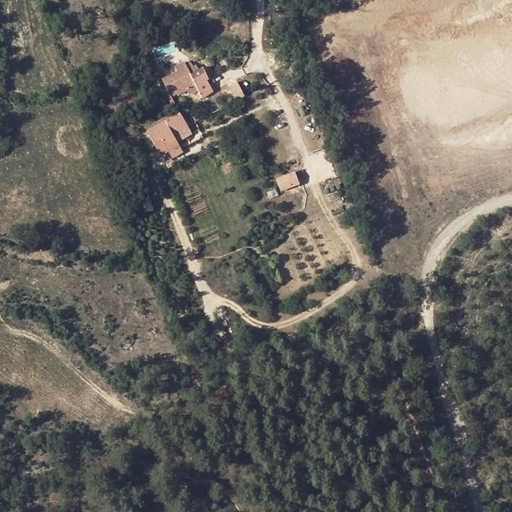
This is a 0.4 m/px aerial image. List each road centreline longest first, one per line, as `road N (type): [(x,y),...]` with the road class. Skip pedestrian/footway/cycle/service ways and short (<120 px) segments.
road 1 (track): [(477,511),(433,360),(426,272),(455,227),(511,197)]
road 2 (track): [(341,511),(329,422),(341,350),(369,300),(426,272)]
